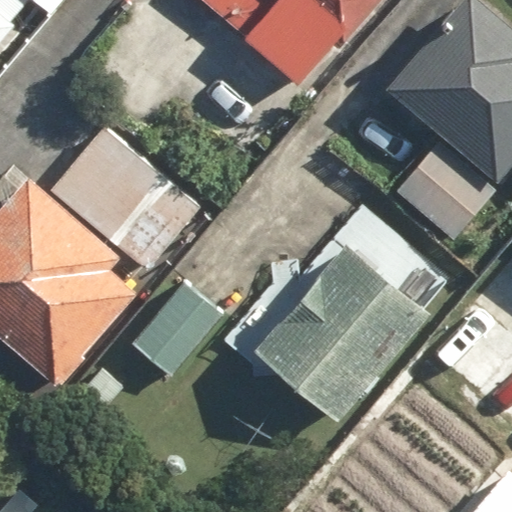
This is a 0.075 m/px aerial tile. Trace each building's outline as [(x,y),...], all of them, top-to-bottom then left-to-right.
[(0,0),(0,52),(24,25),(17,19),(33,0),(0,0)] [(39,0),(55,11),(63,0),(39,0)] [(278,0),(209,0),(249,35),(278,0)] [(285,0),(254,35),(308,84),(344,41),(349,46),(385,0),(285,0)] [(511,176),(511,18),(490,0),(471,0),(398,87),(509,180),(511,176)] [(58,187),(154,269),(206,206),(109,126),(58,187)] [(403,190),(461,239),(503,189),(446,141),(403,190)] [(0,327),(66,386),(150,291),(119,265),(129,254),(38,174),(0,216),(0,327)] [(264,348),(347,419),(439,311),(358,241),(264,348)] [(139,343),(179,376),(230,316),(191,281),(139,343)] [(453,342),(511,391),(511,286),(505,281),(453,342)] [(81,396),(102,416),(129,387),(108,367),(81,396)] [(511,511),(511,448),(490,474),(511,492),(511,511)]
